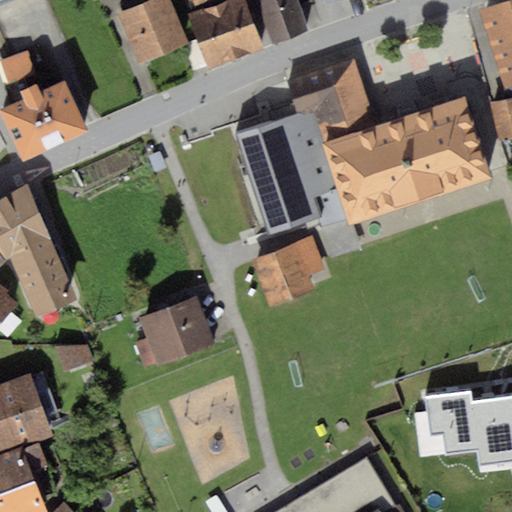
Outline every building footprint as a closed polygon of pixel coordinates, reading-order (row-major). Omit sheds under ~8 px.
[(172,0),(161,0),(121,15),(139,63),(189,45),(172,0)] [(191,17),(205,62),(259,45),(244,0),(191,17)] [(298,0),(260,0),(274,43),(309,31),(298,0)] [(511,1),(482,11),(505,89),(511,87),(511,1)] [(31,54),(2,64),(12,91),(41,81),(31,54)] [(355,61),(284,90),(294,121),(313,115),(321,139),(377,120),(355,61)] [(63,84),(3,112),(24,158),(85,130),(63,84)] [(467,99),(327,144),(352,223),(493,177),(467,99)] [(511,99),(493,103),(500,138),(511,135),(511,99)] [(294,121),(241,136),(269,233),(318,219),(312,199),(336,192),(321,139),(313,115),(294,121)] [(29,195),(0,206),(0,244),(6,259),(12,257),(35,314),(72,300),(29,195)] [(316,240),(256,261),(272,307),(314,293),(310,280),(328,274),(316,240)] [(0,298),(0,326),(14,308),(0,298)] [(149,343),(140,346),(147,367),(214,346),(200,301),(141,320),(149,343)] [(89,342),(58,351),(65,375),(96,366),(89,342)] [(29,379),(0,388),(0,448),(47,432),(29,379)] [(511,393),(442,432),(472,486),(511,463),(511,393)] [(20,454),(0,461),(0,511),(37,511),(42,510),(20,454)] [(370,459),(281,511),(375,511),(380,509),(395,500),(370,459)]
